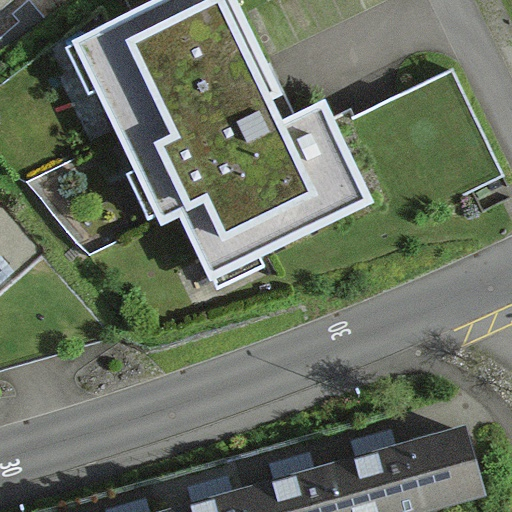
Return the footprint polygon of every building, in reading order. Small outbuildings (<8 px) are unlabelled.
[(236,0),(158,0),(72,40),(160,227),(185,215),(216,280),(373,207),(324,103),(292,118),(260,51),(236,0)] [(0,304),(26,281),(0,251),(0,304)] [(467,437),(373,463),(386,511),(449,511),(485,502),(467,437)] [(386,511),(373,463),(279,489),(285,511),(386,511)] [(285,511),(279,489),(195,511),(285,511)]
